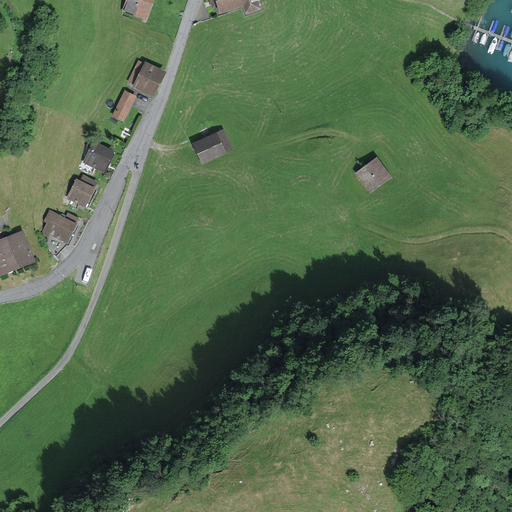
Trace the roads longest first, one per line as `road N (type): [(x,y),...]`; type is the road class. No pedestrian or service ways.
road 1 (residential): [(0,422),(77,339),(152,124)]
road 2 (residential): [(152,124),(138,135),(78,255),(50,279),(0,296)]
road 3 (tertiary): [(152,124),(194,0)]
